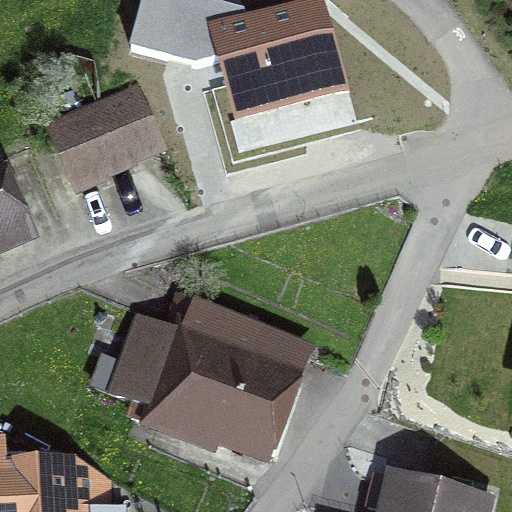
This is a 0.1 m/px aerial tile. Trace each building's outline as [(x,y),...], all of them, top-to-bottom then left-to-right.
[(286,17),(219,35),(212,9),(178,0),(144,0),(130,52),(195,69),(225,61),(242,123),(338,96),(319,26),(286,17)] [(76,184),(158,148),(134,93),(52,129),(76,184)] [(0,242),(30,229),(0,161),(0,242)] [(210,434),(272,456),(298,383),(292,381),(304,353),(180,297),(164,337),(140,329),(127,368),(104,360),(94,390),(136,405),(130,422),(205,448),(210,434)] [(0,511),(78,511),(107,511),(106,511),(166,511),(73,462),(0,465),(0,511)] [(482,511),(485,500),(394,479),(386,511),(482,511)]
